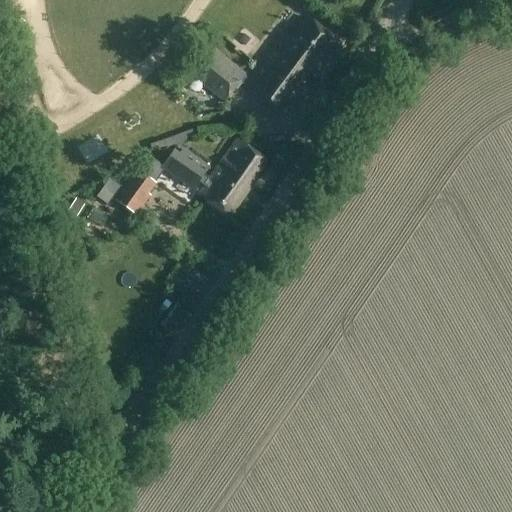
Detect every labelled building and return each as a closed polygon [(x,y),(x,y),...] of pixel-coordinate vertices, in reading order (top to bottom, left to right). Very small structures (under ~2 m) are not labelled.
[(279,43),(244,87),(243,88),(276,114),(288,99),(296,105),(309,89),(300,82),(309,72),(317,78),(343,45),(308,17),(292,38),(286,33),(281,39),(279,37),(276,41),(279,43)] [(212,48),(191,75),(223,101),(245,73),(212,48)] [(198,195),(228,216),(256,176),(254,175),(266,158),(237,138),(198,195)] [(188,145),(183,152),(205,167),(210,160),(188,145)] [(135,171),(114,200),(135,214),(148,195),(146,193),(153,183),(135,171)]
